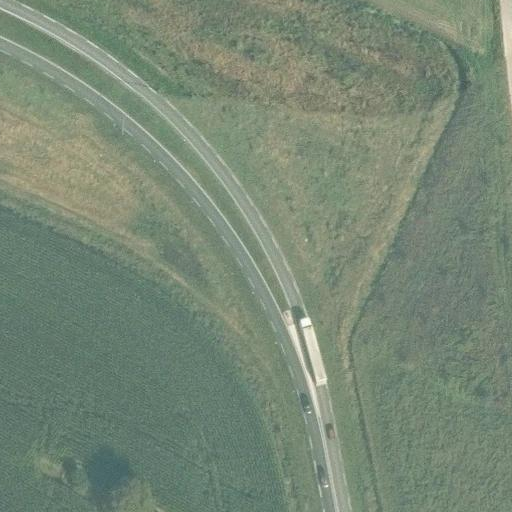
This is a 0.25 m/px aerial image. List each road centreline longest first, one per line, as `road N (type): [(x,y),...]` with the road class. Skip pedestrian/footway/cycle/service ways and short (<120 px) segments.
road 1 (tertiary): [(304,367),(283,278),(218,169),(111,64),(0,2)]
road 2 (tertiary): [(0,45),(86,93),(180,175),(251,271),(304,367)]
road 3 (tertiary): [(304,367),(334,511)]
